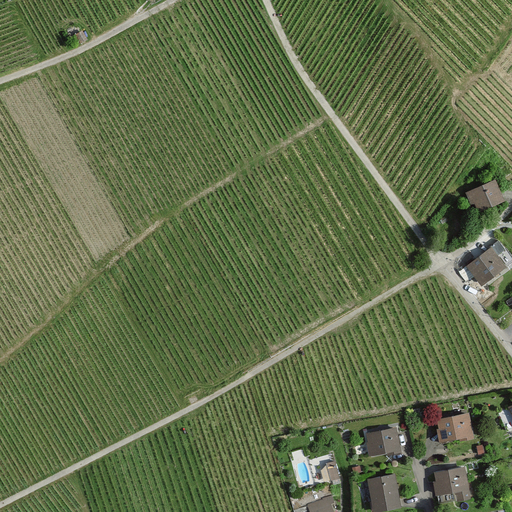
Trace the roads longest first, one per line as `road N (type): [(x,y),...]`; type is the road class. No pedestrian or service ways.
road 1 (track): [(443,264),(0,507)]
road 2 (track): [(443,264),(331,115),(265,0)]
road 3 (track): [(175,0),(86,49),(0,82)]
